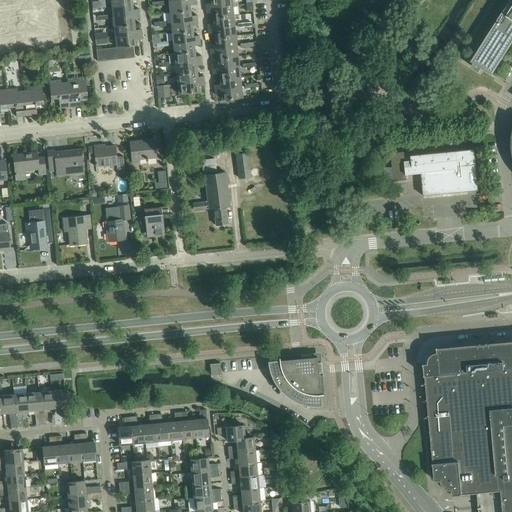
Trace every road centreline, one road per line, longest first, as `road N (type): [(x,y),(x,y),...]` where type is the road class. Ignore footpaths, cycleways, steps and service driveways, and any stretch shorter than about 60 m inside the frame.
road 1 (secondary): [(0,350),(322,322)]
road 2 (secondary): [(321,308),(0,337)]
road 3 (unclassified): [(382,458),(415,414),(415,337),(511,324)]
road 4 (residential): [(169,116),(283,105),(271,0)]
road 5 (residential): [(0,134),(169,116)]
road 6 (residential): [(0,279),(165,262)]
road 7 (residential): [(510,229),(499,109),(511,87)]
road 8 (unclassified): [(200,258),(345,253)]
road 9 (secondary): [(372,319),(511,293)]
road 10 (unclassified): [(345,253),(484,231)]
road 11 (secondary): [(511,293),(371,304)]
road 12 (residential): [(181,246),(169,116)]
